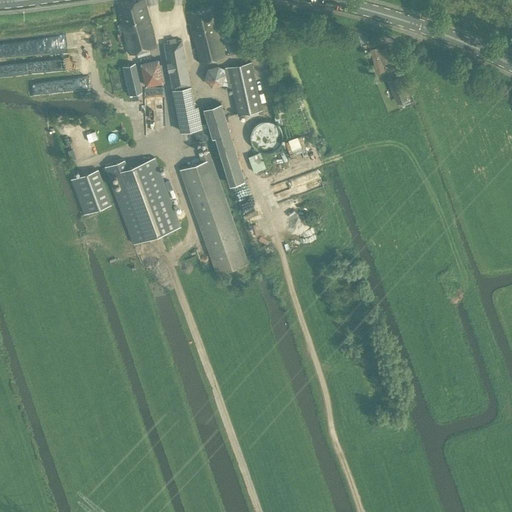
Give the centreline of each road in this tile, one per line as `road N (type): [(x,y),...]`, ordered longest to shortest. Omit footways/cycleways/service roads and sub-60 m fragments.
road 1 (track): [(256,511),(166,260)]
road 2 (primary): [(511,67),(385,15),(321,0)]
